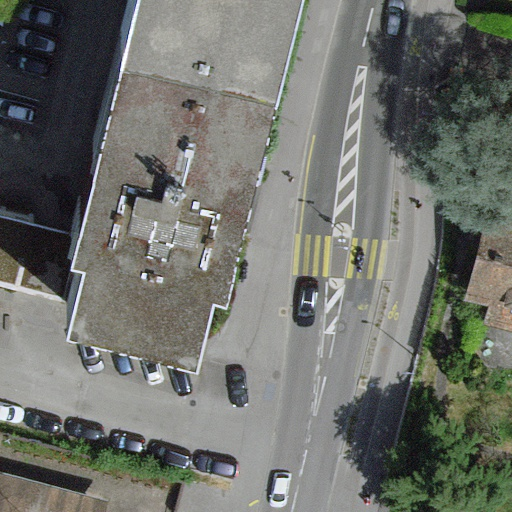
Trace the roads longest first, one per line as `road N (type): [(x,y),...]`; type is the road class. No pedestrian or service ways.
road 1 (secondary): [(291,511),(328,352),(375,25)]
road 2 (residential): [(375,25),(511,61)]
